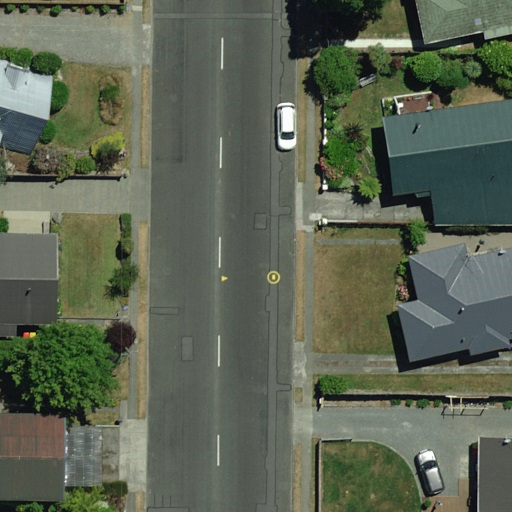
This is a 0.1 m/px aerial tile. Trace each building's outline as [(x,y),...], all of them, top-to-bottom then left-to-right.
[(511,0),(384,0),(391,35),(511,12),(511,0)] [(26,55),(0,53),(0,138),(21,139),(26,55)] [(494,85),(349,105),(360,184),(403,178),(408,213),(510,199),(494,85)] [(511,222),(377,244),(393,342),(511,322),(511,222)] [(35,230),(0,227),(0,328),(30,330),(35,230)] [(50,405),(0,403),(0,506),(47,508),(50,405)] [(511,511),(511,429),(437,432),(439,511),(511,511)]
